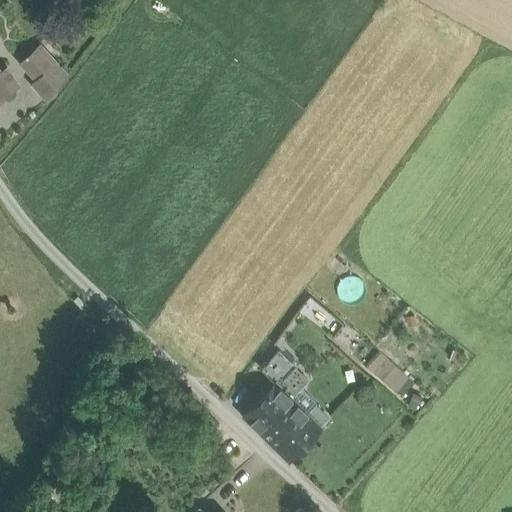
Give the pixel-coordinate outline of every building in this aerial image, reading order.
[(35,47),(20,60),(36,77),(36,78),(51,64),(35,47)] [(51,64),(36,78),(36,77),(31,81),(48,99),(65,79),(51,64)] [(0,70),(0,96),(12,90),(0,70)] [(297,366),(280,349),(262,368),(275,382),(278,385),(292,372),(297,366)] [(292,372),(278,385),(291,397),(304,384),(292,372)] [(278,385),(275,382),(244,414),(289,458),(320,427),(307,414),(291,397),(278,385)] [(328,419),(315,406),(307,414),(320,427),(328,419)]
